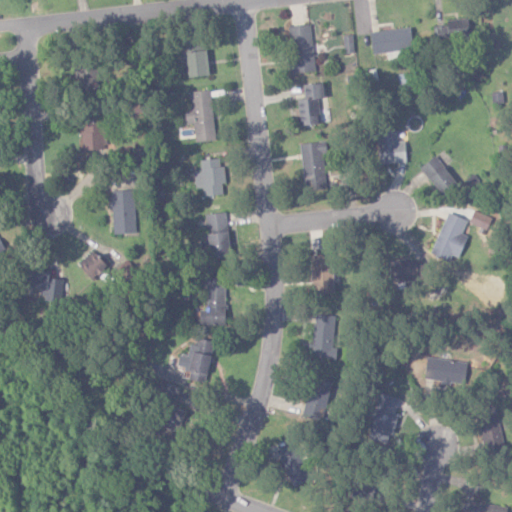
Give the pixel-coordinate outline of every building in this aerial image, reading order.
[(466,39),(465,21),(433,22),(434,40),(466,39)] [(287,26),(289,73),(313,72),(310,24),(287,26)] [(368,32),(371,55),(396,53),(396,50),(411,48),(409,27),(368,32)] [(206,51),(184,51),(185,76),(207,76),(206,51)] [(73,69),(74,89),(89,88),(88,68),(73,69)] [(297,125),(318,124),(317,98),(322,98),(322,83),(302,84),(303,98),(295,98),(297,125)] [(188,91),(189,109),(183,109),(184,124),(192,124),(193,142),(213,140),(210,90),(188,91)] [(80,150),(101,150),(101,115),(79,115),(80,150)] [(404,141),(397,141),(396,131),(375,132),(377,164),(404,162),(404,141)] [(324,190),(321,142),(299,143),(302,191),(324,190)] [(438,196),(454,185),(435,155),(419,166),(438,196)] [(223,195),(222,167),(219,167),(219,159),(198,160),(199,171),(193,171),(194,189),(201,189),(202,196),(223,195)] [(134,233),(133,190),(108,191),(108,208),(111,208),(112,234),(134,233)] [(202,215),(208,259),(228,256),(223,212),(202,215)] [(466,236),(460,233),(465,221),(446,212),(428,254),(447,262),(450,255),(457,258),(466,236)] [(88,280),(103,266),(89,251),(74,266),(88,280)] [(308,255),(309,294),(330,293),(328,254),(308,255)] [(414,261),(382,262),(383,282),(415,281),(414,261)] [(48,272),(24,269),(22,287),(41,289),(40,301),(59,303),(62,280),(48,278),(48,272)] [(202,325),(223,326),(224,278),(204,278),(202,325)] [(334,359),(335,347),(332,347),(334,316),(313,314),(310,357),(334,359)] [(204,384),(212,342),(196,339),(195,345),(188,344),(186,356),(177,354),(175,367),(189,370),(187,381),(204,384)] [(421,381),(462,384),(464,361),(422,358),(421,381)] [(322,421),(328,381),(308,378),(302,418),(322,421)] [(178,387),(156,380),(150,399),(170,405),(162,427),(179,432),(186,410),(172,406),(178,387)] [(398,399),(377,393),(366,439),(387,444),(398,399)] [(501,451),(497,408),(477,410),(482,453),(501,451)] [(292,462),(286,448),(276,452),(281,466),(292,462)] [(296,460),(281,468),(291,487),(306,479),(296,460)] [(505,511),(506,506),(461,500),(459,511),(505,511)]
